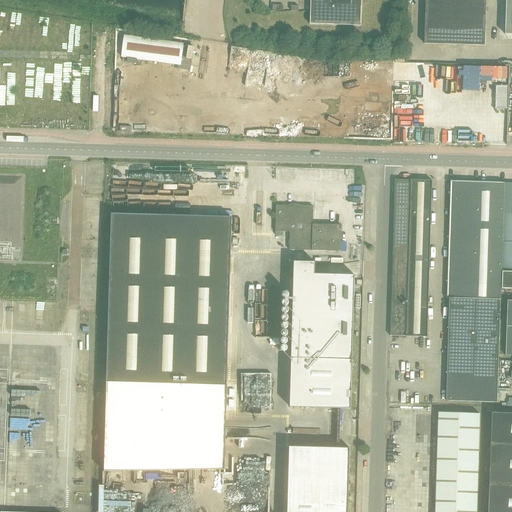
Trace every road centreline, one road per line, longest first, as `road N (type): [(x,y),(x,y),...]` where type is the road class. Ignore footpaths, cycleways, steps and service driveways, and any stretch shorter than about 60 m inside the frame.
road 1 (tertiary): [(383,157),(0,146)]
road 2 (unclassified): [(373,511),(383,157)]
road 3 (tertiary): [(511,161),(383,157)]
